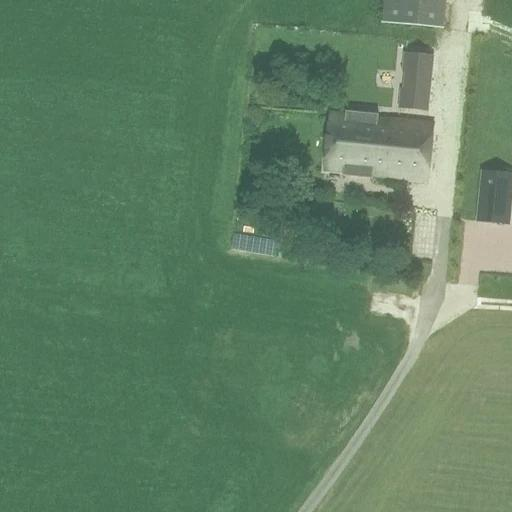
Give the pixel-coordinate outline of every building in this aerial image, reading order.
[(429,18),(430,0),(375,0),(374,14),(429,18)] [(433,54),(403,52),(402,65),(414,66),(411,94),(398,93),(397,108),(428,110),(433,54)] [(329,113),(324,170),(343,172),(342,176),(373,179),(373,175),(428,179),(433,123),(378,118),(378,114),(348,112),(348,115),(329,113)] [(510,200),(511,178),(511,174),(483,172),(481,197),(510,200)] [(256,288),(263,266),(235,258),(228,280),(256,288)]
